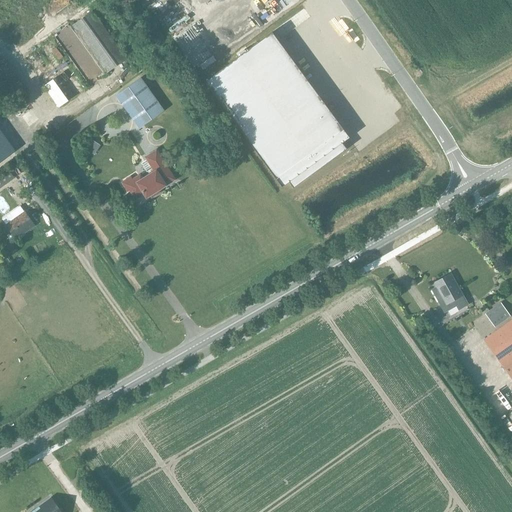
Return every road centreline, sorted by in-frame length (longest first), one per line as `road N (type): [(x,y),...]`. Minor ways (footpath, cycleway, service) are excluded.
road 1 (secondary): [(0,460),(477,187)]
road 2 (unclassified): [(477,187),(347,0)]
